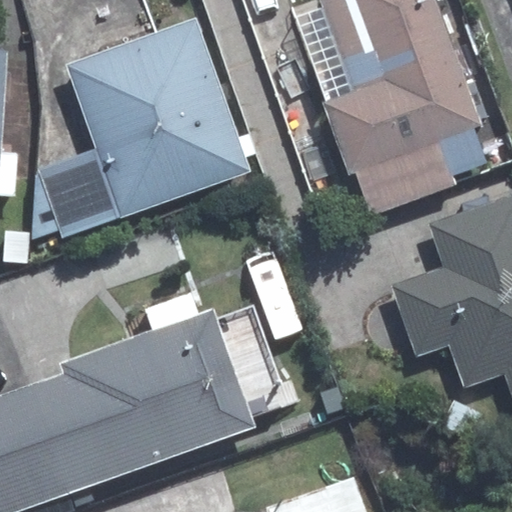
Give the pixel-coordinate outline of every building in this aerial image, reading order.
[(314,0),(344,87),(317,95),(341,165),(348,162),(363,205),(445,177),(431,133),(468,120),(427,0),(314,0)] [(240,163),(185,13),(82,51),(89,69),(64,77),(112,211),(240,163)] [(437,261),(384,280),(408,350),(441,337),(456,380),(497,366),(511,407),(511,203),(507,190),(423,220),(437,261)] [(0,227),(0,258),(22,259),(23,228),(0,227)] [(51,357),(55,367),(21,380),(59,487),(243,419),(200,302),(188,306),(181,288),(135,304),(143,323),(51,357)] [(0,508),(4,507),(59,487),(21,380),(0,388),(0,508)] [(358,511),(345,473),(258,504),(260,511),(358,511)]
